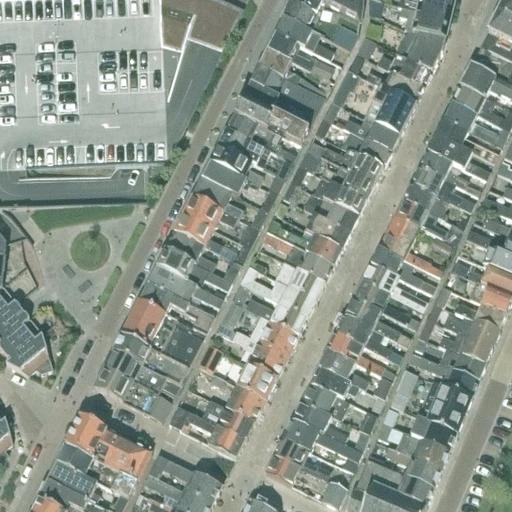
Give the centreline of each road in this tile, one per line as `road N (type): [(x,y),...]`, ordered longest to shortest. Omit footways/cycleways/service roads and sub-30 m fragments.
road 1 (residential): [(107,325),(270,0)]
road 2 (residential): [(228,476),(73,399)]
road 3 (residential): [(445,511),(511,358)]
